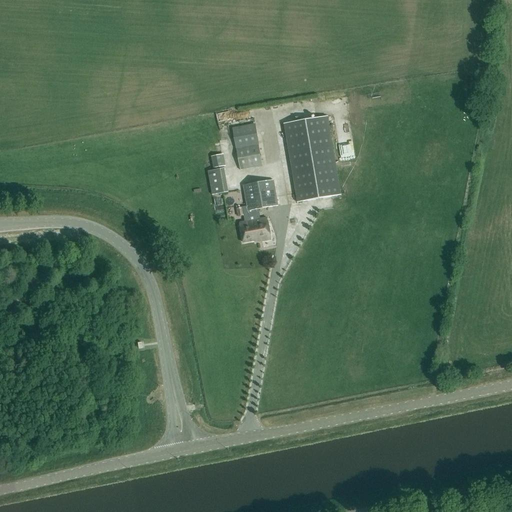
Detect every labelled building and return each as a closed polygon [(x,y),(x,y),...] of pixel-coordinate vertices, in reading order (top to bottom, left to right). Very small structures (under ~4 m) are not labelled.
[(341,196),(328,117),(284,125),(298,204),(341,196)] [(236,149),(240,171),(262,167),(259,145),(255,125),(233,129),(236,149)] [(223,156),(211,158),(213,169),(225,168),(223,156)] [(228,193),(224,169),(208,172),(212,196),(228,193)] [(244,217),(245,223),(260,220),(258,210),(278,207),(274,181),(244,186),(247,208),(240,209),(239,207),(237,207),(238,218),(244,217)] [(260,220),(245,223),(240,224),(243,244),(255,241),(256,243),(271,241),(267,219),(260,220)]
